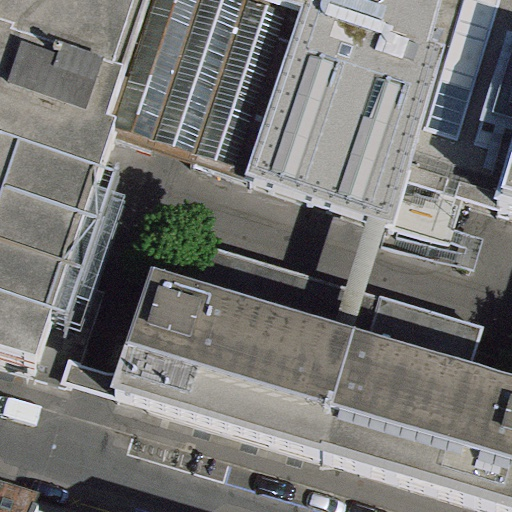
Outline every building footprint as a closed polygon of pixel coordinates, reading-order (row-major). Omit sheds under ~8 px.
[(0,0),(0,51),(124,95),(156,0),(0,0)] [(108,142),(117,144),(155,156),(253,188),(309,20),(250,1),(250,0),(156,0),(124,95),(108,142)] [(250,0),(250,1),(309,20),(253,188),(392,237),(405,190),(440,67),(426,61),(441,0),(250,0)] [(511,186),(511,0),(441,0),(426,61),(440,67),(405,190),(502,218),(511,186)] [(108,142),(124,95),(0,51),(0,368),(37,380),(68,289),(117,144),(108,142)] [(511,186),(502,218),(511,220),(511,186)] [(104,301),(68,289),(37,380),(75,391),(88,351),(104,301)] [(325,465),(355,353),(164,296),(155,293),(131,364),(117,403),(325,465)] [(484,335),(382,305),(368,357),(468,386),(484,335)] [(117,403),(131,364),(95,354),(88,351),(75,391),(83,393),(117,403)] [(484,511),(511,511),(511,398),(468,386),(368,357),(355,353),(325,465),(484,511)]
